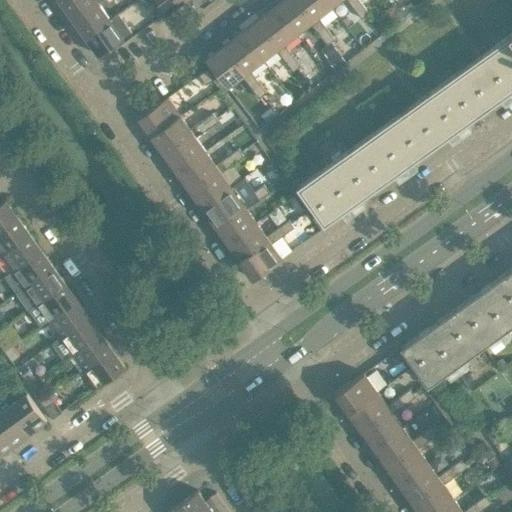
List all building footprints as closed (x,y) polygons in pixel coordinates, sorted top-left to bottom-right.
[(98,1),(99,0),(62,0),(60,1),(73,19),(98,1)] [(154,4),(151,0),(140,0),(147,9),(154,4)] [(184,0),(158,0),(167,12),(184,0)] [(314,19),(298,0),(280,0),(275,4),(297,33),(314,19)] [(331,6),(326,0),(298,0),(314,19),(331,6)] [(362,3),(359,0),(347,0),(354,9),(362,3)] [(110,19),(98,1),(73,19),(86,36),(110,19)] [(369,12),(362,3),(354,9),(361,18),(369,12)] [(297,33),(275,4),(258,18),(280,46),(297,33)] [(118,13),(110,19),(86,36),(99,55),(131,32),(118,13)] [(280,46),(258,18),(241,31),(263,59),(280,46)] [(328,29),(321,20),(313,26),(320,35),(328,29)] [(335,38),(328,29),(320,35),(327,44),(335,38)] [(263,59),(241,31),(224,44),(246,72),(263,59)] [(511,89),(511,43),(507,36),(456,72),(479,104),(481,103),(485,108),(511,89)] [(246,72),(224,44),(206,58),(228,86),(246,72)] [(294,56),(287,47),(279,53),(286,62),(294,56)] [(301,65),(294,56),(286,62),(293,71),(301,65)] [(213,78),(206,69),(199,74),(205,84),(213,78)] [(432,146),(485,108),(481,103),(479,104),(456,72),(403,110),(426,142),(428,141),(432,146)] [(259,82),(252,73),(245,79),(252,88),(259,82)] [(266,91),(259,82),(252,88),(259,97),(266,91)] [(152,136),(181,115),(167,96),(138,117),(152,136)] [(271,106),(261,114),(267,121),(276,114),(271,106)] [(379,184),(432,146),(428,141),(426,142),(403,110),(350,148),(373,180),(375,179),(379,184)] [(219,120),(216,116),(213,112),(204,119),(209,127),(219,120)] [(164,153),(193,132),(181,115),(152,136),(164,153)] [(209,127),(204,119),(194,126),(200,133),(209,127)] [(177,171),(206,150),(193,132),(164,153),(177,171)] [(244,155),(241,151),(238,147),(229,154),(234,162),(244,155)] [(324,223),(379,184),(375,179),(373,180),(350,148),(297,185),(324,223)] [(189,188),(218,168),(206,150),(177,171),(189,188)] [(234,162),(229,154),(219,161),(225,169),(234,162)] [(202,206),(231,186),(218,168),(189,188),(202,206)] [(269,191),(267,187),(264,183),(254,190),(260,198),(269,191)] [(215,224),(244,204),(231,186),(202,206),(215,224)] [(260,198),(254,190),(245,197),(251,205),(260,198)] [(0,228),(18,216),(6,198),(0,202),(0,228)] [(227,242),(256,221),(244,204),(215,224),(227,242)] [(0,252),(1,253),(30,232),(18,216),(0,228),(0,252)] [(294,226),(292,222),(289,219),(279,225),(285,233),(294,226)] [(240,259),(269,239),(256,221),(227,242),(240,259)] [(285,233),(279,225),(270,232),(276,240),(285,233)] [(12,270),(42,249),(30,232),(1,253),(12,270)] [(253,278),(282,257),(269,239),(240,259),(253,278)] [(24,286),(53,265),(42,249),(12,270),(24,286)] [(36,303),(65,282),(53,265),(24,286),(36,303)] [(511,323),(511,276),(507,270),(455,307),(482,345),(511,323)] [(48,320),(77,299),(65,282),(36,303),(48,320)] [(60,336),(89,315),(77,299),(48,320),(60,336)] [(428,383),(482,345),(455,307),(401,345),(428,383)] [(72,353),(101,332),(89,315),(60,336),(72,353)] [(84,370),(113,349),(101,332),(72,353),(84,370)] [(12,346),(5,336),(0,339),(0,344),(5,351),(12,346)] [(19,355),(12,346),(5,351),(12,361),(19,355)] [(96,387),(125,366),(113,349),(84,370),(96,387)] [(403,358),(396,349),(389,354),(395,364),(403,358)] [(36,379),(29,369),(21,374),(28,384),(36,379)] [(348,411),(377,390),(364,372),(335,393),(348,411)] [(43,389),(36,379),(28,384),(35,394),(43,389)] [(415,396),(412,392),(410,388),(400,394),(406,402),(415,396)] [(361,429),(390,408),(377,390),(348,411),(361,429)] [(54,400),(58,397),(54,391),(40,401),(44,406),(54,400)] [(48,421),(27,392),(9,405),(30,434),(48,421)] [(406,402),(400,394),(391,401),(397,409),(406,402)] [(62,411),(54,400),(44,406),(53,418),(62,411)] [(30,434),(9,405),(0,411),(0,426),(14,446),(30,434)] [(373,446),(402,425),(390,408),(361,429),(373,446)] [(440,431),(438,427),(435,423),(425,430),(431,437),(440,431)] [(386,464),(415,443),(402,425),(373,446),(386,464)] [(0,455),(14,446),(0,426),(0,455)] [(431,437),(425,430),(416,436),(422,444),(431,437)] [(399,482),(428,461),(415,443),(386,464),(399,482)] [(466,467),(463,463),(460,459),(451,466),(457,473),(466,467)] [(412,500),(441,479),(428,461),(399,482),(412,500)] [(457,473),(451,466),(442,472),(445,476),(447,480),(457,473)] [(445,476),(441,479),(453,497),(466,487),(457,473),(447,480),(445,476)] [(420,511),(431,511),(453,497),(441,479),(412,500),(420,511)] [(206,511),(223,501),(216,491),(209,497),(211,500),(208,503),(198,489),(165,511),(206,511)] [(491,502),(488,498),(485,494),(476,501),(482,509),(491,502)] [(464,511),(453,497),(431,511),(464,511)] [(218,511),(219,511),(226,511),(229,510),(223,501),(206,511),(218,511)] [(476,511),(482,509),(476,501),(467,507),(470,511),(476,511)]
